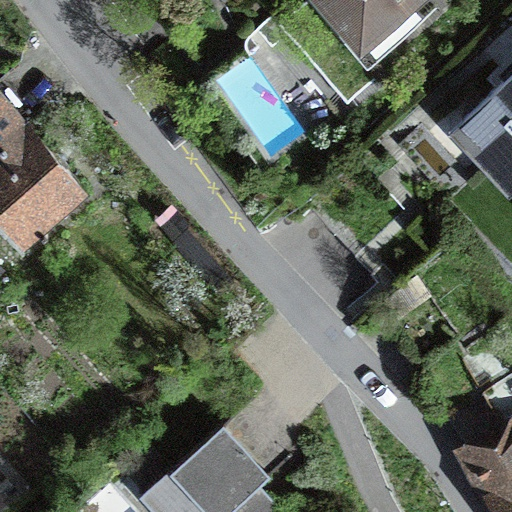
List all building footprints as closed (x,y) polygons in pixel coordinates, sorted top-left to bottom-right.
[(329,0),(361,37),(388,15),(404,34),(438,5),(434,0),(329,0)] [(511,70),(449,129),(508,193),(511,190),(511,70)] [(0,221),(22,247),(88,192),(52,145),(50,147),(27,120),(25,122),(0,92),(0,221)] [(458,335),(423,292),(390,319),(425,362),(458,335)] [(481,381),(509,364),(495,340),(466,357),(481,381)] [(511,418),(511,428),(471,451),(503,511),(511,511),(511,373),(486,390),(505,420),(510,416),(511,418)] [(409,449),(351,391),(317,425),(349,457),(365,441),(390,467),(401,467),(409,460),(409,449)] [(267,472),(225,423),(223,421),(170,468),(185,485),(154,511),(268,511),(250,491),(269,474),(267,472)]
